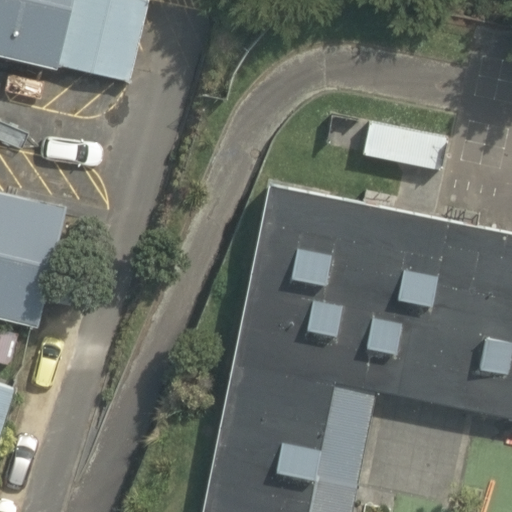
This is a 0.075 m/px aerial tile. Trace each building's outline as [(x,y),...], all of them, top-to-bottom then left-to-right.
[(0,0),(0,52),(59,67),(59,64),(134,79),(151,0),(0,0)] [(308,511),(335,378),(379,387),(475,406),(511,413),(511,227),(436,212),(398,204),(272,179),(250,291),(238,289),(201,474),(210,476),(203,511),(308,511)] [(0,315),(35,324),(63,204),(0,189),(0,315)] [(352,511),(379,387),(335,378),(308,511),(352,511)] [(0,426),(13,387),(0,382),(0,426)]
